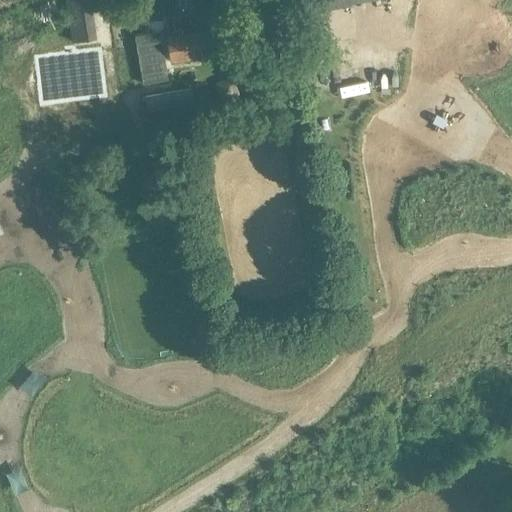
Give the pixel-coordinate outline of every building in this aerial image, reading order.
[(90,0),(65,0),(72,43),(97,39),(90,0)] [(162,0),(164,15),(203,8),(201,0),(162,0)] [(299,0),(302,17),(351,8),(349,0),(299,0)] [(183,35),(168,37),(166,38),(170,64),(221,56),(216,30),(183,35)] [(160,32),(136,36),(144,84),(168,80),(160,32)]
